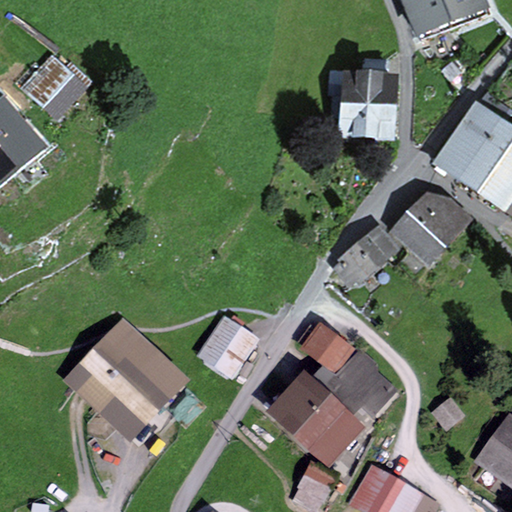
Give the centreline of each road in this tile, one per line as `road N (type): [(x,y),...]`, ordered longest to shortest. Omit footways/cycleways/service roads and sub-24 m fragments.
road 1 (residential): [(179,511),(329,261),(406,171)]
road 2 (residential): [(406,171),(406,48),(389,0)]
road 3 (residential): [(406,171),(511,48)]
